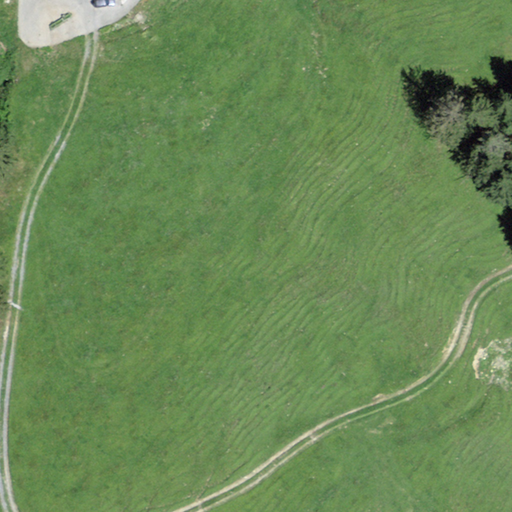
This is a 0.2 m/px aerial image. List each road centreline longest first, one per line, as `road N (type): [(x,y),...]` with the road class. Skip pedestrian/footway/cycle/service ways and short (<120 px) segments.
road 1 (track): [(16,511),(1,438),(26,220),(83,102),(93,54),(81,16)]
road 2 (track): [(511,280),(482,295),(431,393),(326,422),(197,511)]
